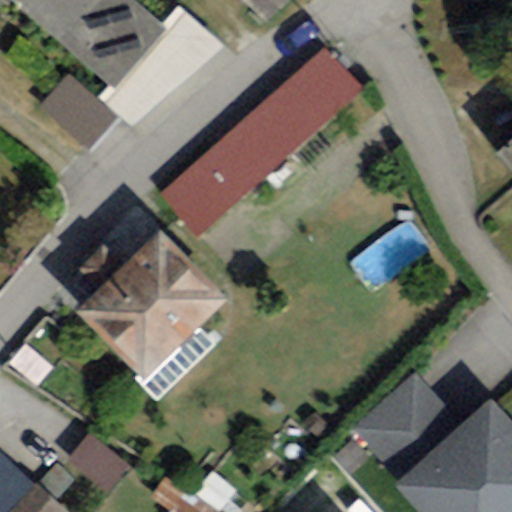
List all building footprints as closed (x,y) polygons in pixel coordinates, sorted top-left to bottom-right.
[(69,0),(42,0),(59,13),(69,0)] [(245,0),(281,38),(321,0),(245,0)] [(145,120),(222,46),(194,18),(117,91),(145,120)] [(341,45),(153,218),(206,266),(385,87),(341,45)] [(96,156),(126,122),(76,78),(46,112),(96,156)] [(71,307),(179,405),(261,316),(206,266),(153,218),(71,307)] [(511,511),(511,421),(488,396),(462,420),(415,370),(349,432),(425,511),(511,511)] [(73,511),(0,444),(0,511),(73,511)]
